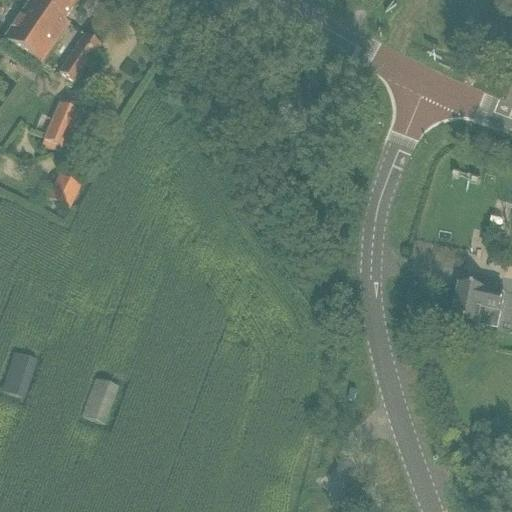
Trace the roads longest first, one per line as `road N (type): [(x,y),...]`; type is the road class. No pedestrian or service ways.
road 1 (tertiary): [(433,511),(381,367),(370,282),(380,193),(424,85)]
road 2 (tertiary): [(424,85),(274,0)]
